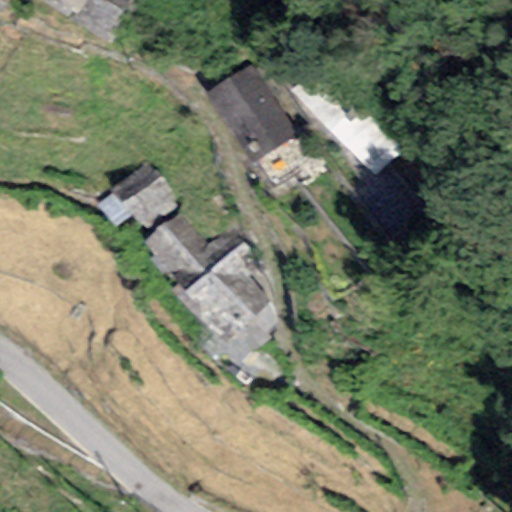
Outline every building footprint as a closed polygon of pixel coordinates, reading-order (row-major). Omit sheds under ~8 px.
[(38,0),(75,21),(87,0),(38,0)] [(132,1),(129,0),(87,0),(75,21),(107,42),(132,1)] [(250,66),(207,94),(252,164),(296,136),(250,66)] [(148,163),(111,195),(142,231),(179,199),(148,163)] [(207,247),(178,215),(144,246),(178,284),(172,289),(224,347),(270,305),(244,277),(258,264),(227,229),(207,247)]
